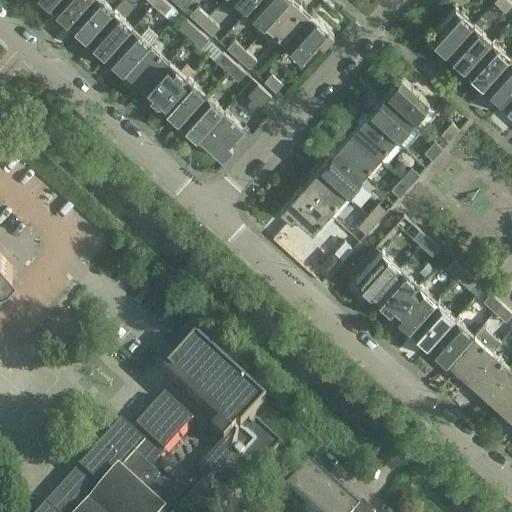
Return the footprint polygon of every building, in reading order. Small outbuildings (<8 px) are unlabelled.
[(56,0),(51,6),(61,16),(59,19),(67,26),(89,0),(56,0)] [(101,0),(89,0),(67,26),(73,32),(76,29),(88,39),(113,11),(101,0)] [(164,14),(171,5),(165,0),(155,0),(153,3),(164,14)] [(190,0),(172,0),(182,9),(190,0)] [(237,0),(249,10),(257,0),(237,0)] [(257,0),(249,10),(267,26),(290,0),(257,0)] [(300,0),(290,0),(267,26),(285,43),(310,15),(298,3),(301,0),(300,0)] [(511,3),(508,0),(494,0),(494,1),(505,11),(511,3)] [(197,5),(189,13),(202,25),(209,17),(197,5)] [(113,11),(88,39),(99,49),(96,51),(104,58),(132,27),(121,18),(124,13),(117,6),(113,11)] [(428,36),(440,47),(439,48),(446,55),(472,25),(453,8),(428,36)] [(310,15),(285,43),(304,60),(319,43),(324,47),(334,36),(310,15)] [(209,17),(202,25),(212,34),(219,26),(209,17)] [(197,29),(185,18),(178,26),(190,37),(197,29)] [(472,25),(446,55),(453,61),(454,59),(466,70),(491,42),(472,25)] [(132,27),(104,58),(110,64),(112,62),(125,73),(150,44),(132,27)] [(197,29),(190,37),(200,46),(201,46),(206,50),(212,43),(207,39),(208,38),(197,29)] [(238,58),(246,50),(234,39),(226,47),(238,58)] [(491,42),(466,70),(477,80),(475,81),(483,88),(509,58),(491,42)] [(150,44),(125,73),(135,82),(133,85),(141,92),(169,61),(150,44)] [(238,58),(249,67),(256,59),(246,50),(238,58)] [(227,70),(234,62),(223,51),(215,59),(227,70)] [(169,61),(141,92),(147,97),(150,95),(162,106),(187,77),(193,69),(184,61),(185,60),(176,52),(169,61)] [(511,60),(509,58),(483,88),(489,94),(491,92),(502,103),(511,92),(511,60)] [(238,80),(245,72),(234,62),(227,70),(238,80)] [(271,72),(263,80),(275,91),(283,82),(271,72)] [(401,76),(390,88),(387,85),(381,92),(412,121),(429,102),(401,76)] [(187,77),(162,106),(173,115),(170,118),(178,124),(206,94),(187,77)] [(256,113),(271,96),(257,84),(248,95),(251,98),(245,104),(256,113)] [(412,121),(381,92),(375,99),(378,102),(367,114),(395,139),(412,121)] [(511,92),(502,103),(511,111),(511,92)] [(206,94),(178,124),(186,131),(187,129),(198,139),(224,110),(206,94)] [(224,110),(198,139),(222,159),(232,148),(228,144),(243,127),(224,110)] [(395,139),(367,114),(357,125),(354,122),(347,129),(379,158),(395,139)] [(449,140),(460,129),(451,121),(441,133),(449,140)] [(379,158),(347,129),(343,134),(346,137),(334,151),(362,176),(379,158)] [(432,159),(443,147),(434,140),(424,152),(432,159)] [(362,176),(334,151),(323,162),(320,159),(314,166),(345,195),(362,176)] [(345,195),(314,166),(308,173),(311,176),(300,188),(329,213),(345,195)] [(400,178),(409,185),(419,173),(411,166),(400,178)] [(391,188),(399,196),(409,185),(400,178),(391,188)] [(329,213),(300,188),(279,211),(291,221),(294,217),(311,232),(329,213)] [(375,222),(386,210),(378,203),(367,215),(375,222)] [(375,222),(367,215),(358,225),(366,233),(375,222)] [(420,229),(409,219),(401,227),(413,237),(420,229)] [(432,254),(439,246),(428,236),(420,244),(432,254)] [(342,259),(353,247),(344,240),(334,251),(342,259)] [(381,250),(356,279),(367,290),(365,292),(372,298),(400,267),(381,250)] [(0,276),(5,275),(12,267),(0,253),(0,276)] [(458,278),(465,270),(453,259),(446,267),(458,278)] [(400,267),(372,298),(379,304),(381,302),(393,312),(419,284),(400,267)] [(468,287),(475,279),(465,270),(458,278),(468,287)] [(419,284),(393,312),(404,322),(402,325),(409,331),(437,300),(419,284)] [(495,311),(502,303),(490,292),(483,300),(495,311)] [(437,300),(409,331),(416,337),(418,335),(430,345),(456,317),(437,300)] [(505,321),(511,313),(511,311),(502,303),(495,311),(505,321)] [(456,317),(430,345),(441,355),(439,358),(446,364),(474,333),(456,317)] [(474,333),(446,364),(453,370),(455,368),(467,378),(492,350),(474,333)] [(199,511),(268,436),(242,413),(238,417),(234,414),(252,394),(192,340),(161,376),(173,387),(131,434),(119,423),(78,469),(86,477),(54,511),(50,511),(45,508),(41,511),(199,511)] [(492,350),(467,378),(485,395),(494,385),(511,366),(492,350)] [(511,367),(511,366),(494,385),(485,395),(504,411),(511,402),(511,367)] [(352,511),(308,471),(285,495),(293,502),(291,504),(290,507),(291,511),(292,511),(360,511),(359,511),(352,511)]
